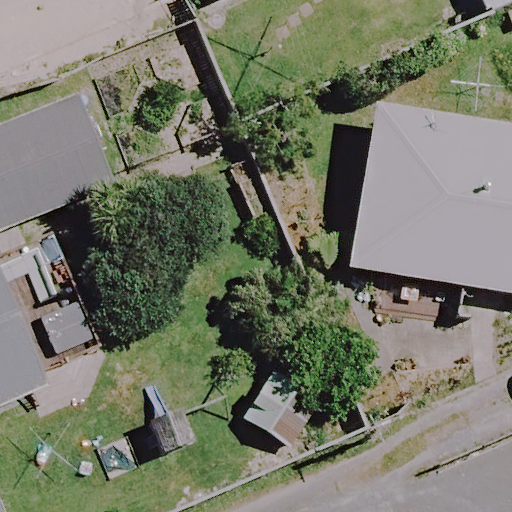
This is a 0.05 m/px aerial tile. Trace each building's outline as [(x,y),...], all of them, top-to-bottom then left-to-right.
[(511,6),(511,0),(459,0),(469,24),(511,6)] [(0,237),(90,196),(51,111),(0,134),(0,237)] [(511,142),(356,118),(331,278),(511,305),(511,142)] [(0,411),(27,400),(0,340),(0,411)] [(511,511),(511,499),(482,511),(511,511)]
